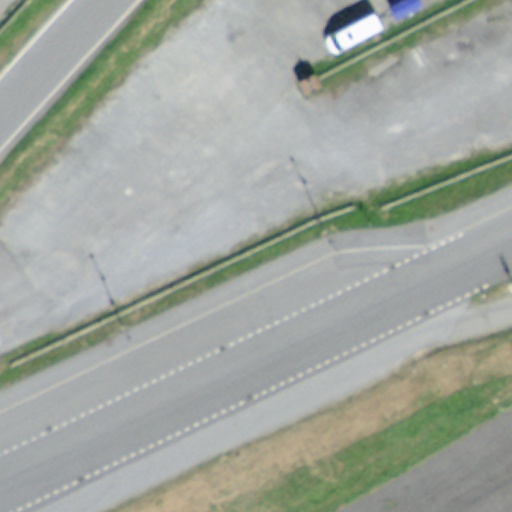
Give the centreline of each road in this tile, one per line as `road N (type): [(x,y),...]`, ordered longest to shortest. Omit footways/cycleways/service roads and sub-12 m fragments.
road 1 (tertiary): [(0,495),(511,245)]
road 2 (unclassified): [(0,120),(108,0)]
